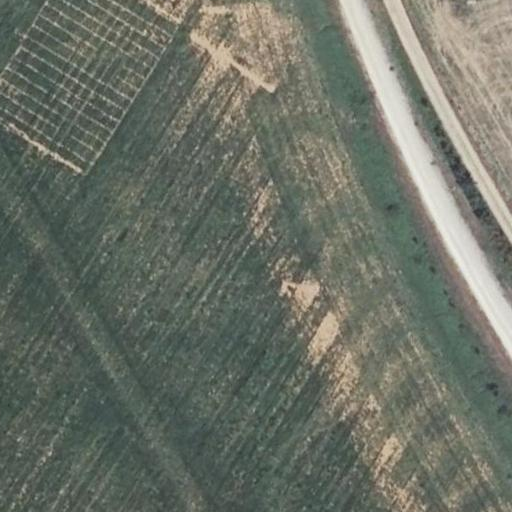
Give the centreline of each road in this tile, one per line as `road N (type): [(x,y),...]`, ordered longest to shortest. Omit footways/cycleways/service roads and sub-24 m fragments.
road 1 (track): [(356,0),(447,234),(511,333)]
road 2 (track): [(390,0),(511,230)]
